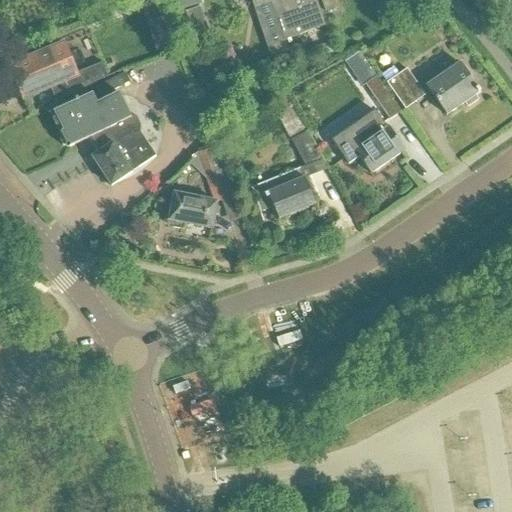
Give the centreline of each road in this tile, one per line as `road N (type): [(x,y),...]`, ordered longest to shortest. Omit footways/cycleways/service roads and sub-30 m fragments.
road 1 (residential): [(124,357),(205,318),(364,263),(511,158)]
road 2 (tertiary): [(0,199),(124,357)]
road 3 (tertiary): [(124,357),(172,511)]
